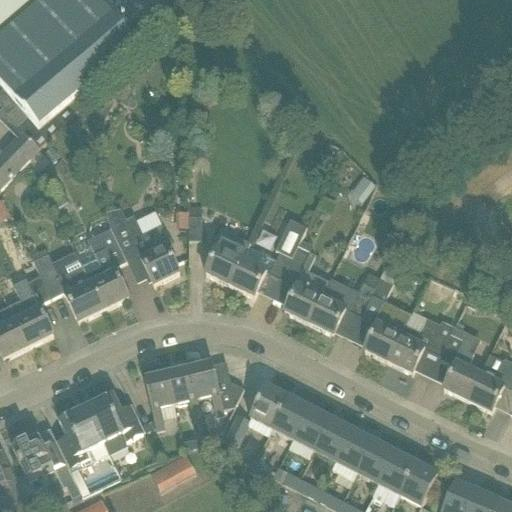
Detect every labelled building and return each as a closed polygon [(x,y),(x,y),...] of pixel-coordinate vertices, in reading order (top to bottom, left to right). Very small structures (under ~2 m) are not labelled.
[(0,0),(0,89),(4,94),(0,97),(0,108),(5,114),(0,118),(0,124),(17,143),(0,160),(0,194),(1,195),(30,164),(38,155),(39,155),(83,112),(110,85),(105,80),(138,53),(93,0),(0,0)] [(104,101),(91,123),(101,129),(114,107),(104,101)] [(332,147),(327,159),(338,164),(344,152),(332,147)] [(38,155),(30,164),(37,179),(49,166),(38,155)] [(52,174),(43,178),(48,189),(57,184),(52,174)] [(2,205),(0,205),(0,221),(9,218),(2,205)] [(118,213),(105,215),(109,234),(126,268),(140,262),(145,273),(154,291),(180,279),(171,261),(167,253),(172,251),(169,244),(162,230),(144,239),(135,221),(124,227),(118,213)] [(190,217),(190,222),(202,222),(202,213),(190,213),(190,217)] [(179,217),(179,233),(190,233),(190,222),(190,217),(179,217)] [(190,233),(190,246),(202,246),(202,222),(190,222),(190,233)] [(243,264),(230,291),(254,303),(268,276),(271,278),(280,282),(296,251),(305,232),(289,224),(275,255),(278,257),(275,265),(249,252),(243,264)] [(87,244),(95,262),(100,273),(86,279),(83,272),(82,272),(103,316),(129,304),(120,286),(114,274),(126,268),(109,234),(87,244)] [(219,252),(214,261),(206,279),(230,291),(243,264),(249,252),(251,248),(222,234),(214,250),(219,252)] [(285,318),(310,330),(323,304),(322,303),(330,289),(304,276),(313,260),(296,251),(280,282),(298,291),(293,300),(285,318)] [(48,260),(32,267),(50,305),(64,298),(70,310),(79,328),(103,316),(82,272),(60,283),(48,260)] [(50,305),(32,267),(20,273),(39,310),(50,305)] [(376,295),(362,323),(374,329),(394,290),(380,284),(375,294),(376,295)] [(350,317),(362,323),(376,295),(375,294),(364,289),(350,317)] [(471,302),(467,309),(474,312),(477,305),(471,302)] [(323,304),(310,330),(334,341),(342,323),(346,316),(323,304)] [(0,358),(3,366),(28,353),(9,312),(0,316),(0,358)] [(9,312),(28,353),(54,341),(41,314),(16,327),(9,312)] [(443,361),(457,334),(443,326),(441,330),(428,324),(421,339),(407,333),(390,369),(412,380),(426,352),(443,361)] [(407,333),(402,341),(378,329),(364,356),(390,369),(407,333)] [(457,334),(443,361),(457,368),(452,377),(444,395),(468,407),(481,381),(468,375),(476,358),(461,351),(467,338),(457,334)] [(511,367),(505,364),(494,387),(481,381),(468,407),(492,418),(500,400),(504,392),(511,395),(511,367)] [(213,368),(179,376),(186,406),(186,409),(191,407),(196,427),(203,425),(199,405),(212,402),(217,422),(225,420),(224,416),(234,413),(244,395),(232,388),(227,397),(220,399),(217,387),(213,368)] [(179,376),(144,384),(149,403),(154,424),(156,431),(157,436),(165,434),(161,415),(186,409),(186,406),(179,376)] [(272,436),(288,403),(267,392),(250,424),(272,436)] [(126,447),(145,438),(144,437),(141,430),(132,411),(121,416),(113,400),(87,412),(111,460),(128,452),(126,447)] [(288,403),(272,436),(293,447),(310,414),(288,403)] [(56,447),(70,475),(78,471),(75,464),(105,449),(110,461),(111,460),(87,412),(59,426),(67,442),(56,447)] [(310,414),(293,447),(314,458),(331,425),(310,414)] [(249,426),(236,419),(222,443),(235,450),(249,426)] [(154,424),(141,430),(144,437),(156,431),(154,424)] [(352,436),(331,425),(314,458),(335,469),(352,436)] [(357,479),(373,447),(352,436),(335,469),(357,479)] [(12,453),(29,487),(43,480),(41,475),(53,470),(64,494),(76,488),(69,475),(70,475),(56,447),(56,448),(58,452),(46,457),(37,437),(24,443),(26,446),(12,453)] [(357,479),(378,490),(395,458),(373,447),(357,479)] [(240,481),(218,448),(202,459),(218,483),(189,502),(195,511),(230,511),(236,509),(224,491),(240,481)] [(399,501),(416,470),(395,458),(378,490),(399,501)] [(255,482),(265,475),(258,464),(248,470),(255,482)] [(416,470),(399,501),(419,511),(421,511),(438,481),(416,470)] [(0,511),(28,511),(10,473),(0,478),(0,511)] [(287,477),(282,488),(295,495),(300,484),(287,477)] [(189,511),(169,481),(145,497),(155,511),(189,511)] [(300,484),(295,495),(308,502),(314,491),(300,484)] [(472,511),(479,499),(456,489),(448,508),(446,511),(472,511)] [(277,498),(273,507),(282,511),(286,502),(277,498)] [(329,499),(324,510),(328,511),(327,511),(339,511),(343,506),(329,499)] [(479,499),(472,511),(498,511),(501,508),(479,499)]
